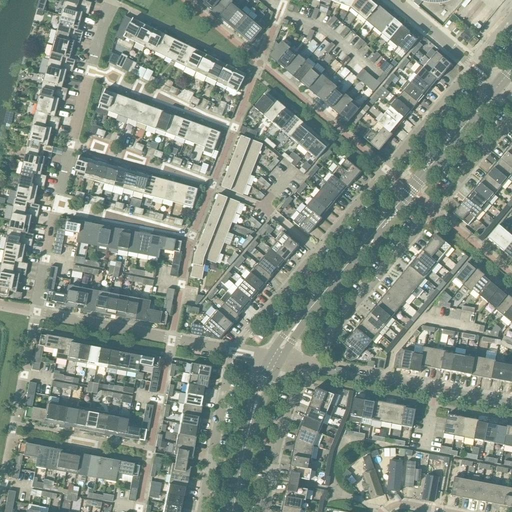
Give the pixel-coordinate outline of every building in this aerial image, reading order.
[(66,0),(66,1),(90,9),(92,3),(92,2),(92,3),(87,1),(86,0),(66,0)] [(207,0),(204,4),(212,10),(220,0),(207,0)] [(232,3),(229,0),(220,0),(212,10),(220,17),(232,3)] [(370,0),(355,0),(351,8),(359,14),(370,0)] [(372,0),(370,0),(359,14),(366,21),(379,6),(372,0)] [(66,1),(62,16),(81,21),(83,13),(88,14),(88,15),(89,15),(90,9),(66,1)] [(242,11),(245,6),(242,3),(238,8),(232,3),(220,17),(228,24),(240,9),(242,11)] [(366,21),(374,27),(387,12),(379,6),(366,21)] [(228,24),(236,30),(248,16),(242,11),(240,9),(228,24)] [(395,19),(387,12),(374,27),(382,34),(395,19)] [(62,16),(57,30),(82,37),(84,31),(83,31),(78,30),(81,21),(62,16)] [(135,42),(144,24),(134,19),(134,18),(133,19),(126,16),(116,37),(123,41),(125,37),(135,42)] [(257,24),(261,19),(257,16),(254,21),(248,16),(236,30),(243,37),(256,22),(257,24)] [(403,25),(395,19),(382,34),(390,41),(403,25)] [(256,22),(243,37),(251,43),(264,29),(257,24),(256,22)] [(135,42),(145,47),(155,28),(154,27),(154,29),(144,24),(135,42)] [(410,32),(403,25),(390,41),(398,47),(410,32)] [(145,47),(156,52),(164,34),(154,29),(155,28),(145,47)] [(460,37),(465,41),(467,43),(475,34),(468,28),(460,37)] [(57,30),(53,45),(73,50),(75,42),(80,43),(82,37),(57,30)] [(410,32),(398,47),(406,54),(418,39),(410,32)] [(156,52),(166,57),(175,38),(175,37),(174,39),(164,34),(156,52)] [(468,44),(473,48),(479,40),(478,40),(479,40),(477,38),(477,39),(474,36),(468,44)] [(166,57),(176,62),(185,44),(175,39),(176,38),(175,38),(166,57)] [(278,63),(290,48),(282,41),(279,45),(276,42),(277,42),(276,42),(273,50),(274,50),(269,56),(278,63)] [(176,62),(186,67),(196,48),(195,47),(195,49),(185,44),(176,62)] [(70,59),(73,50),(53,45),(49,59),(74,66),(76,60),(75,60),(70,59)] [(186,67),(196,72),(205,54),(195,49),(196,48),(186,67)] [(298,54),(290,48),(278,63),(285,70),(298,54)] [(430,60),(445,73),(452,64),(437,52),(430,60)] [(116,66),(122,69),(128,56),(122,53),(116,66)] [(196,72),(207,77),(216,58),(216,57),(215,59),(205,54),(196,72)] [(298,54),(285,70),(293,76),(306,61),(298,54)] [(207,77),(217,82),(226,64),(216,59),(216,58),(207,77)] [(49,59),(46,74),(65,79),(67,71),(72,72),(73,72),(74,66),(49,59)] [(127,59),(122,69),(128,72),(133,61),(127,59)] [(430,60),(424,68),(438,80),(438,81),(445,73),(430,60)] [(132,74),(135,68),(137,63),(134,61),(132,66),(131,66),(128,72),(128,71),(128,72),(132,74)] [(293,76),(301,83),(314,67),(306,61),(293,76)] [(406,66),(402,63),(398,68),(401,71),(403,69),(406,72),(409,68),(406,66)] [(227,87),(237,68),(236,67),(236,69),(226,64),(217,82),(227,87)] [(322,74),(314,67),(301,83),(309,89),(322,74)] [(237,68),(227,87),(238,92),(247,74),(236,69),(237,68)] [(431,88),(438,80),(424,68),(417,76),(431,88)] [(143,79),(149,82),(153,84),(155,78),(152,76),(149,82),(153,72),(147,69),(143,79)] [(46,74),(42,89),(67,95),(68,89),(63,88),(65,79),(46,74)] [(309,89),(317,96),(329,81),(322,74),(309,89)] [(417,76),(410,83),(425,95),(431,88),(417,76)] [(317,96),(324,102),(337,87),(329,81),(317,96)] [(425,95),(410,83),(404,91),(418,103),(425,95)] [(337,87),(324,102),(332,109),(345,94),(337,87)] [(42,89),(38,103),(57,108),(60,100),(65,101),(67,95),(42,89)] [(109,112),(116,94),(106,90),(106,89),(100,106),(97,105),(96,112),(107,116),(109,112)] [(412,111),(418,103),(404,91),(397,99),(412,111)] [(264,116),(277,100),(268,93),(255,108),(264,116)] [(109,112),(118,115),(126,96),(125,96),(125,97),(116,94),(109,112)] [(345,94),(332,109),(340,116),(353,100),(345,94)] [(118,115),(128,119),(135,101),(125,97),(126,96),(118,115)] [(412,111),(397,99),(394,97),(388,104),(391,107),(405,119),(412,111)] [(264,116),(273,123),(287,106),(285,107),(277,100),(264,116)] [(353,100),(340,116),(348,122),(361,107),(353,100)] [(128,119),(138,122),(145,103),(144,103),(144,104),(135,101),(128,119)] [(218,108),(216,114),(222,116),(227,103),(221,101),(218,108)] [(38,103),(34,118),(59,124),(61,118),(60,118),(55,117),(57,108),(38,103)] [(138,122),(147,126),(154,108),(144,104),(145,103),(138,122)] [(287,106),(273,123),(282,130),(294,115),(286,108),(287,107),(287,106)] [(391,107),(384,115),(398,127),(405,119),(391,107)] [(147,126),(157,129),(164,110),(163,111),(154,108),(147,126)] [(166,133),(173,115),(164,111),(164,110),(157,129),(166,133)] [(166,133),(176,136),(183,117),(182,118),(173,115),(166,133)] [(282,130),(290,138),(304,121),(303,122),(294,115),(282,130)] [(384,115),(378,122),(392,134),(398,127),(384,115)] [(176,136),(185,140),(192,122),(183,119),(183,117),(176,136)] [(34,118),(31,132),(50,137),(52,129),(57,130),(58,130),(59,124),(34,118)] [(304,121),(290,138),(299,145),(312,130),(303,122),(304,121)] [(185,140),(195,143),(202,124),(201,125),(192,122),(185,140)] [(378,122),(371,130),(386,143),(393,135),(392,134),(378,122)] [(100,136),(103,128),(92,124),(91,133),(100,136)] [(195,143),(204,147),(211,129),(202,126),(202,124),(195,143)] [(251,136),(254,130),(242,126),(239,132),(251,136)] [(379,151),(386,143),(371,130),(369,128),(362,137),(379,151)] [(211,129),(204,147),(203,152),(213,155),(215,149),(216,150),(220,140),(218,139),(221,133),(211,129)] [(299,145),(308,152),(322,136),(321,135),(320,137),(312,130),(299,145)] [(31,132),(27,147),(52,153),(54,147),(53,147),(48,146),(50,137),(31,132)] [(238,146),(259,155),(263,144),(242,136),(238,146)] [(322,136),(308,152),(317,160),(330,144),(321,137),(322,136)] [(238,146),(234,156),(255,165),(259,155),(238,146)] [(27,147),(24,162),(43,166),(45,158),(50,159),(51,159),(52,153),(27,147)] [(511,169),(511,155),(507,151),(500,159),(511,169)] [(85,178),(90,159),(80,157),(81,156),(80,156),(75,176),(75,175),(85,178)] [(234,156),(230,166),(251,175),(255,165),(234,156)] [(85,178),(95,181),(100,161),(100,160),(99,162),(90,159),(85,178)] [(347,159),(340,167),(355,180),(362,172),(347,159)] [(511,169),(500,159),(494,167),(508,179),(511,174),(511,169)] [(95,181),(105,183),(110,165),(100,162),(100,161),(95,181)] [(24,162),(20,176),(46,182),(47,176),(46,176),(41,175),(43,166),(24,162)] [(200,173),(205,175),(209,165),(204,163),(200,173)] [(105,183),(114,186),(120,166),(119,167),(110,165),(105,183)] [(331,174),(333,175),(348,187),(347,187),(348,188),(355,180),(340,167),(338,165),(331,174)] [(114,186),(124,189),(129,170),(120,168),(120,166),(114,186)] [(230,166),(226,176),(247,185),(251,175),(230,166)] [(501,187),(508,179),(494,167),(487,175),(501,187)] [(124,189),(134,191),(139,171),(139,173),(129,170),(124,189)] [(134,191),(144,194),(149,175),(139,173),(140,171),(139,171),(134,191)] [(144,194),(154,197),(159,177),(158,178),(149,175),(144,194)] [(333,175),(327,183),(341,195),(347,187),(348,187),(333,175)] [(487,175),(480,182),(495,195),(501,187),(487,175)] [(46,182),(20,176),(17,191),(37,195),(39,187),(44,188),(46,182)] [(243,195),(247,185),(226,176),(222,187),(243,195)] [(154,197),(164,199),(169,181),(159,178),(159,177),(154,197)] [(169,181),(164,199),(173,202),(179,182),(178,183),(169,181)] [(179,182),(173,202),(183,205),(188,186),(179,184),(179,182)] [(480,182),(474,190),(488,202),(495,195),(480,182)] [(327,183),(320,190),(334,202),(341,195),(327,183)] [(188,186),(183,205),(193,208),(194,206),(195,206),(198,196),(197,196),(198,189),(188,186)] [(320,190),(314,198),(328,210),(334,202),(320,190)] [(474,190),(467,198),(482,210),(488,202),(474,190)] [(17,191),(14,206),(39,211),(40,205),(35,204),(37,195),(17,191)] [(240,203),(219,194),(215,205),(236,213),(240,203)] [(314,198),(307,206),(321,218),(322,218),(328,210),(314,198)] [(467,198),(461,206),(475,218),(482,210),(467,198)] [(215,205),(211,215),(232,223),(236,213),(215,205)] [(468,226),(475,218),(461,206),(460,205),(453,214),(468,226)] [(14,206),(11,221),(30,225),(32,216),(37,217),(38,217),(39,211),(14,206)] [(301,213),(315,227),(322,218),(321,218),(307,206),(301,213)] [(315,227),(301,213),(294,222),(309,235),(315,227)] [(228,233),(232,223),(211,215),(207,225),(228,233)] [(58,228),(53,253),(53,254),(61,255),(65,231),(79,233),(80,234),(82,222),(62,219),(60,229),(58,228)] [(29,233),(30,225),(11,221),(8,235),(33,240),(34,234),(29,233)] [(92,224),(82,222),(80,234),(79,233),(78,242),(88,244),(92,224)] [(487,229),(490,232),(495,226),(492,223),(487,229)] [(88,244),(98,246),(102,226),(92,224),(88,244)] [(496,246),(509,231),(500,224),(488,239),(496,246)] [(224,243),(228,233),(207,225),(203,235),(224,243)] [(98,246),(97,252),(107,254),(108,248),(112,228),(102,226),(98,246)] [(108,248),(118,250),(122,230),(112,228),(108,248)] [(490,232),(487,229),(482,236),(485,238),(490,232)] [(128,252),(132,232),(122,230),(118,250),(128,252)] [(275,240),(277,241),(278,241),(293,254),(299,246),(283,231),(275,240)] [(511,242),(511,233),(509,231),(496,246),(504,252),(511,242)] [(128,252),(138,254),(142,234),(132,232),(128,252)] [(138,254),(148,255),(152,236),(142,234),(138,254)] [(451,247),(436,234),(429,242),(430,243),(444,255),(451,247)] [(32,247),(33,240),(8,235),(5,250),(24,254),(26,245),(31,246),(31,247),(32,247)] [(220,253),(224,243),(203,235),(199,245),(220,253)] [(162,238),(152,236),(148,255),(159,257),(161,249),(160,249),(162,238)] [(177,277),(182,252),(180,252),(182,241),(162,238),(160,249),(161,249),(175,252),(170,276),(177,277)] [(277,241),(271,249),(285,261),(286,262),(293,254),(278,241),(277,241)] [(438,263),(444,255),(430,243),(423,250),(438,263)] [(220,253),(199,245),(195,255),(206,260),(216,264),(220,253)] [(271,249),(264,257),(279,269),(285,261),(271,249)] [(5,250),(2,265),(27,270),(28,264),(28,263),(28,264),(23,263),(24,254),(5,250)] [(423,250),(417,258),(431,270),(438,263),(423,250)] [(195,255),(191,277),(202,279),(206,260),(195,255)] [(264,257),(258,264),(272,277),(279,269),(264,257)] [(410,266),(425,278),(431,270),(417,258),(410,266)] [(457,264),(460,267),(466,261),(463,258),(457,264)] [(463,285),(477,269),(469,262),(455,278),(463,285)] [(258,264),(251,272),(266,284),(272,277),(258,264)] [(460,267),(457,264),(452,271),(455,273),(460,267)] [(2,265),(0,273),(0,279),(19,283),(20,275),(25,276),(26,276),(27,270),(2,265)] [(51,266),(46,292),(48,292),(46,302),(62,305),(62,308),(66,309),(68,295),(54,292),(58,267),(51,266)] [(410,266),(404,274),(418,286),(425,278),(410,266)] [(485,275),(477,269),(463,285),(471,292),(485,275)] [(251,272),(245,280),(259,292),(266,284),(251,272)] [(411,294),(418,286),(404,274),(397,282),(411,294)] [(433,278),(439,284),(442,280),(436,274),(433,278)] [(493,282),(485,275),(471,292),(473,290),(480,296),(493,282)] [(139,278),(138,283),(143,284),(143,285),(153,287),(155,280),(144,279),(139,278)] [(19,283),(0,279),(0,295),(21,299),(23,293),(22,293),(17,292),(19,283)] [(245,280),(238,288),(252,300),(259,292),(245,280)] [(405,302),(411,294),(397,282),(390,289),(405,302)] [(480,296),(488,303),(500,288),(493,282),(480,296)] [(80,288),(69,286),(68,295),(66,309),(69,309),(70,307),(76,308),(80,288)] [(86,313),(90,290),(80,288),(76,308),(82,309),(82,312),(86,313)] [(170,315),(175,290),(168,288),(163,313),(149,310),(148,310),(146,324),(150,325),(150,322),(166,325),(168,315),(170,315)] [(246,308),(252,300),(238,288),(232,296),(246,308)] [(508,295),(500,288),(488,303),(496,309),(508,295)] [(405,302),(390,289),(384,297),(398,309),(405,302)] [(100,292),(90,290),(86,313),(89,313),(90,310),(96,312),(100,292)] [(110,294),(100,292),(96,312),(102,313),(102,316),(106,316),(110,294)] [(228,292),(221,300),(225,304),(239,316),(246,308),(232,296),(228,292)] [(120,296),(110,294),(106,316),(109,317),(110,314),(116,315),(120,296)] [(204,296),(198,295),(197,295),(195,304),(197,305),(204,296)] [(496,309),(504,316),(511,306),(511,298),(508,295),(496,309)] [(130,298),(120,296),(116,315),(122,317),(122,319),(126,320),(130,298)] [(392,317),(398,309),(384,297),(377,305),(392,317)] [(140,300),(130,298),(126,320),(129,321),(130,318),(136,319),(140,300)] [(140,300),(136,319),(142,320),(142,323),(146,324),(148,310),(149,310),(151,302),(140,300)] [(225,304),(219,311),(218,311),(233,323),(239,316),(225,304)] [(371,313),(385,325),(392,317),(377,305),(371,313)] [(210,318),(227,332),(234,324),(233,323),(218,311),(219,311),(217,310),(210,318)] [(379,333),(385,325),(371,313),(364,321),(379,333)] [(193,323),(191,334),(212,338),(214,335),(220,340),(227,332),(210,318),(209,319),(206,316),(201,322),(204,325),(203,326),(193,323)] [(364,321),(358,329),(372,341),(379,333),(364,321)] [(358,329),(351,336),(365,349),(372,341),(358,329)] [(36,344),(31,370),(39,371),(43,347),(57,349),(58,349),(60,338),(40,335),(38,345),(36,344)] [(351,336),(343,344),(348,348),(347,349),(346,350),(346,352),(345,353),(345,355),(346,356),(346,358),(347,359),(348,360),(350,361),(351,361),(353,360),(355,360),(356,359),(358,358),(365,349),(351,336)] [(70,340),(60,338),(58,349),(57,349),(56,358),(66,360),(70,340)] [(70,340),(66,360),(76,362),(80,342),(70,340)] [(90,344),(80,342),(76,362),(86,364),(90,344)] [(90,344),(86,364),(96,366),(100,346),(90,344)] [(96,366),(106,367),(110,348),(100,346),(96,366)] [(445,351),(442,370),(452,372),(456,348),(446,346),(446,351),(445,351)] [(421,366),(422,366),(431,368),(435,349),(424,347),(423,354),(424,354),(421,366)] [(106,367),(116,369),(120,350),(110,348),(106,367)] [(410,371),(414,352),(404,350),(402,348),(396,354),(394,368),(400,369),(410,371)] [(452,372),(462,374),(466,350),(457,348),(456,348),(452,372)] [(431,368),(442,370),(445,351),(435,349),(431,368)] [(116,369),(126,371),(130,352),(120,350),(116,369)] [(462,374),(472,376),(476,352),(466,350),(462,374)] [(140,354),(130,352),(126,371),(137,373),(139,365),(138,365),(140,354)] [(423,354),(414,352),(410,371),(421,373),(422,366),(421,366),(424,354),(423,354)] [(472,376),(482,377),(485,359),(476,357),(477,352),(476,352),(472,376)] [(155,393),(160,368),(158,367),(160,357),(140,354),(138,365),(139,365),(153,367),(148,392),(155,393)] [(386,359),(379,358),(377,369),(384,370),(386,359)] [(495,360),(485,359),(482,377),(492,379),(495,360)] [(492,379),(502,381),(505,362),(495,360),(492,379)] [(502,381),(511,383),(511,382),(511,363),(505,362),(502,381)] [(208,377),(210,367),(191,363),(189,374),(208,377)] [(68,382),(68,377),(63,376),(63,375),(53,373),(52,379),(68,382)] [(208,377),(189,374),(187,384),(205,387),(205,388),(206,388),(208,377)] [(29,382),(24,408),(26,408),(24,418),(40,421),(40,424),(44,425),(46,411),(32,408),(36,383),(29,382)] [(187,384),(185,394),(204,397),(205,388),(205,387),(187,384)] [(331,405),(335,395),(317,387),(312,398),(313,398),(331,405)] [(122,395),(117,394),(116,399),(121,399),(121,400),(131,402),(132,397),(122,395)] [(185,394),(183,404),(202,407),(204,397),(185,394)] [(351,416),(349,422),(361,424),(362,418),(366,399),(355,397),(351,416)] [(313,398),(309,407),(331,416),(335,407),(331,405),(313,398)] [(362,418),(372,420),(376,401),(366,399),(362,418)] [(372,420),(382,422),(386,403),(376,401),(372,420)] [(54,424),(58,404),(47,402),(46,411),(44,425),(47,425),(48,422),(54,424)] [(382,422),(392,424),(396,405),(386,403),(382,422)] [(64,428),(68,406),(58,404),(54,424),(60,425),(60,428),(64,428)] [(148,433),(153,406),(146,404),(141,429),(127,426),(126,426),(124,440),(128,441),(128,438),(144,441),(146,432),(148,433)] [(183,404),(181,414),(200,417),(202,407),(183,404)] [(392,424),(402,426),(406,406),(396,405),(392,424)] [(74,427),(78,408),(68,406),(64,428),(67,429),(68,426),(74,427)] [(416,408),(406,406),(402,426),(412,428),(416,408)] [(309,407),(306,417),(323,424),(327,415),(331,416),(309,407)] [(84,432),(88,410),(78,408),(74,427),(80,429),(80,432),(84,432)] [(98,412),(88,410),(84,432),(88,433),(88,430),(94,431),(98,412)] [(108,414),(98,412),(94,431),(100,432),(100,435),(104,436),(108,414)] [(118,415),(108,414),(104,436),(108,437),(108,434),(114,435),(118,415)] [(198,427),(200,417),(181,414),(179,424),(198,427)] [(458,416),(448,414),(444,434),(454,436),(458,416)] [(118,415),(114,435),(120,436),(120,439),(124,440),(126,426),(127,426),(128,417),(118,415)] [(468,418),(458,416),(454,436),(465,438),(468,418)] [(306,417),(302,426),(319,433),(323,424),(306,417)] [(465,438),(475,440),(478,420),(468,418),(465,438)] [(478,420),(475,440),(485,442),(488,422),(478,420)] [(485,442),(495,444),(498,424),(488,422),(485,442)] [(179,424),(178,434),(196,437),(198,427),(179,424)] [(495,444),(505,445),(508,426),(498,424),(495,444)] [(302,426),(296,440),(314,446),(319,433),(302,426)] [(379,437),(378,441),(384,442),(385,438),(386,431),(381,430),(379,437)] [(194,447),(196,437),(178,434),(176,444),(194,447)] [(338,441),(334,439),(334,440),(331,438),(328,443),(332,445),(331,447),(335,449),(338,441)] [(296,440),(293,456),(311,459),(314,446),(296,440)] [(16,453),(11,478),(18,479),(23,455),(37,458),(38,458),(40,447),(20,443),(18,453),(16,453)] [(176,455),(176,457),(174,464),(170,463),(167,474),(170,474),(188,478),(190,468),(191,468),(191,467),(186,466),(187,457),(193,458),(193,457),(192,457),(194,447),(176,444),(173,443),(171,454),(176,455)] [(440,453),(445,454),(451,455),(452,450),(452,448),(442,446),(440,453)] [(49,449),(40,447),(38,458),(37,458),(35,466),(46,468),(49,449)] [(46,468),(56,470),(60,451),(49,449),(46,468)] [(66,472),(70,452),(60,451),(56,470),(66,472)] [(76,474),(80,454),(70,452),(66,472),(76,474)] [(86,476),(90,456),(80,454),(76,474),(86,476)] [(323,462),(327,462),(331,463),(333,455),(329,454),(328,457),(324,457),(323,462)] [(96,478),(100,458),(90,456),(86,476),(96,478)] [(293,456),(291,466),(310,469),(311,459),(293,456)] [(370,456),(363,458),(368,473),(364,474),(367,485),(364,485),(364,486),(365,489),(366,490),(369,489),(372,499),(383,495),(375,470),(375,471),(370,456)] [(96,478),(106,480),(110,460),(100,458),(96,478)] [(119,462),(110,460),(106,480),(116,482),(118,473),(117,473),(119,462)] [(400,491),(403,462),(391,460),(388,490),(400,491)] [(416,462),(407,461),(405,486),(414,487),(414,480),(420,481),(422,470),(415,469),(416,462)] [(135,502),(140,476),(137,476),(139,466),(119,462),(117,473),(118,473),(132,476),(128,500),(135,502)] [(291,477),(290,479),(289,486),(288,485),(287,485),(285,496),(304,500),(306,500),(308,489),(298,487),(300,479),(310,480),(312,469),(310,469),(291,466),(289,477),(290,477),(291,477)] [(351,473),(347,470),(343,475),(347,479),(351,473)] [(170,474),(168,484),(186,488),(188,478),(170,474)] [(439,478),(427,476),(422,499),(434,502),(439,478)] [(460,497),(463,479),(455,477),(451,496),(460,497)] [(42,489),(43,484),(36,482),(37,478),(33,478),(31,488),(42,489)] [(472,481),(463,479),(460,497),(469,499),(472,481)] [(53,486),(53,482),(48,481),(48,485),(43,484),(42,489),(52,491),(53,486)] [(481,482),(472,481),(469,499),(478,501),(481,482)] [(487,502),(490,484),(481,482),(478,501),(487,502)] [(168,484),(166,494),(184,498),(186,488),(168,484)] [(490,484),(487,502),(496,504),(499,486),(490,484)] [(508,487),(499,486),(496,504),(505,506),(508,487)] [(8,490),(4,511),(11,511),(16,492),(8,490)] [(103,494),(103,496),(102,501),(112,503),(113,496),(103,494)] [(183,508),(184,498),(166,494),(164,504),(183,508)] [(285,496),(283,506),(302,510),(304,500),(285,496)]
